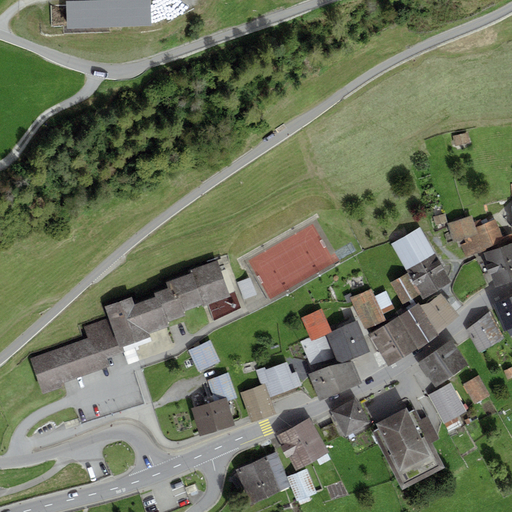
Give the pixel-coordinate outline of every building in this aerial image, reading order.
[(148,0),(147,0),(67,3),(68,27),(150,24),(148,0)] [(466,134),(449,137),(451,148),(468,145),(466,134)] [(443,215),(434,218),(437,225),(445,223),(443,215)] [(470,217),(449,224),(455,240),(465,237),(467,244),(461,245),(467,256),(483,251),(485,255),(511,245),(511,236),(511,235),(502,239),(494,221),(474,229),(470,217)] [(450,282),(419,229),(393,245),(409,273),(392,284),(403,303),(420,293),(422,297),(450,282)] [(511,245),(485,255),(496,285),(511,278),(511,245)] [(85,339),(28,358),(37,387),(104,365),(101,356),(148,340),(145,331),(176,321),(173,313),(223,297),(211,262),(159,279),(163,292),(128,304),(126,299),(99,308),(104,322),(81,329),(85,339)] [(249,279),(237,283),(244,299),(255,295),(249,279)] [(371,290),(352,299),(365,328),(383,319),(381,314),(392,309),(385,293),(375,298),(371,290)] [(427,305),(420,306),(436,332),(457,316),(441,296),(427,305)] [(511,298),(495,306),(505,330),(511,327),(511,298)] [(420,306),(400,318),(417,347),(436,332),(420,306)] [(323,311),(303,319),(311,339),(331,331),(323,311)] [(489,314),(469,330),(480,350),(502,338),(489,314)] [(400,318),(372,335),(389,363),(417,347),(400,318)] [(355,324),(327,336),(339,363),(367,351),(355,324)] [(209,339),(188,348),(197,368),(218,359),(209,339)] [(450,343),(421,363),(435,384),(464,365),(450,343)] [(265,365),(256,369),(262,385),(265,383),(269,395),(301,383),(297,370),(292,372),(287,360),(266,368),(265,365)] [(331,367),(311,375),(321,398),(359,382),(352,364),(331,367)] [(227,375),(208,381),(215,402),(225,399),(225,401),(236,398),(227,375)] [(477,378),(465,385),(475,402),(487,395),(477,378)] [(262,385),(241,391),(251,420),(274,412),(269,395),(265,383),(262,385)] [(450,385),(430,396),(445,422),(465,411),(450,385)] [(355,397),(331,410),(343,433),(367,421),(355,397)] [(215,402),(193,409),(201,434),(233,424),(225,401),(225,399),(215,402)] [(408,404),(377,420),(380,426),(373,430),(401,484),(443,462),(431,440),(438,437),(428,416),(417,422),(408,404)] [(310,416),(278,434),(295,466),(327,449),(310,416)] [(338,436),(333,425),(322,430),(327,441),(338,436)] [(276,451),(239,466),(251,498),(289,483),(276,451)] [(308,468),(288,474),(296,497),(316,491),(308,468)]
